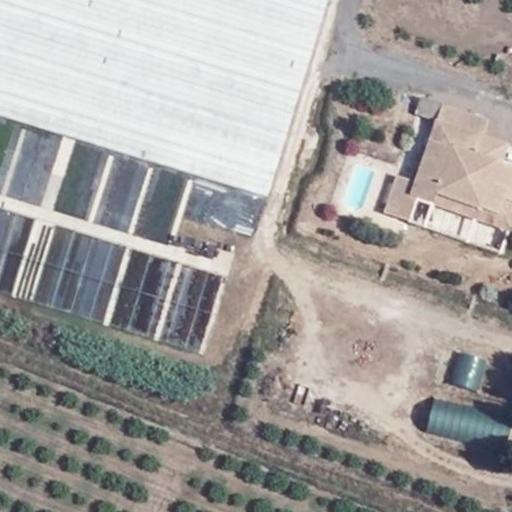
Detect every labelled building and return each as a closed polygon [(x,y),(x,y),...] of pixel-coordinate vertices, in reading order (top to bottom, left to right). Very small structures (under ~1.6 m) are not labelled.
[(0,0),(0,118),(267,199),(327,0),(0,0)] [(511,0),(502,0),(501,5),(511,8),(511,0)] [(511,46),(402,10),(388,55),(511,94),(511,46)] [(486,120),(422,97),(416,113),(431,118),(409,179),(394,174),(380,212),(504,258),(511,235),(511,170),(498,166),(506,145),(480,136),(486,120)] [(511,425),(511,418),(435,400),(427,434),(506,452),(511,425)]
